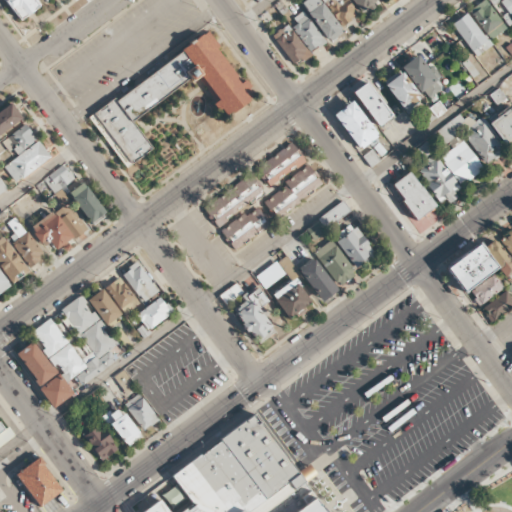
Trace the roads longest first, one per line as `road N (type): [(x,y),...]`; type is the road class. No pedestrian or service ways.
road 1 (primary): [(436,0),(0,332)]
road 2 (primary): [(91,511),(511,194)]
road 3 (residential): [(220,0),(511,388)]
road 4 (residential): [(261,384),(0,38)]
road 5 (residential): [(107,511),(0,367)]
road 6 (residential): [(0,81),(108,0)]
